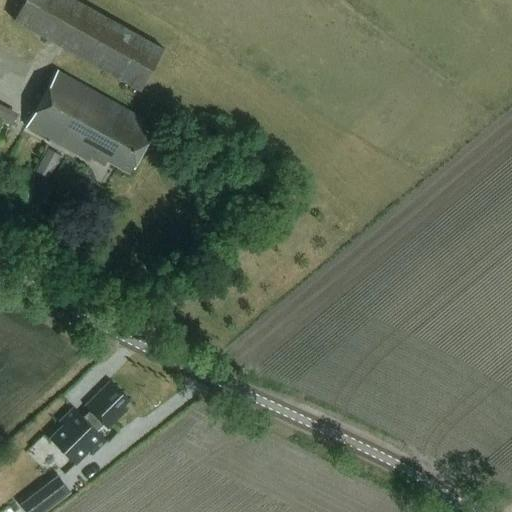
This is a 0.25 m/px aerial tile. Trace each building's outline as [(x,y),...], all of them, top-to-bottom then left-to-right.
[(138,93),(162,50),(73,0),(24,0),(13,21),(138,93)] [(143,121),(57,71),(26,127),(88,161),(89,158),(102,165),(105,161),(128,174),(149,135),(138,130),(143,121)] [(0,120),(10,124),(16,110),(0,103),(0,120)] [(47,147),(36,169),(49,176),(61,154),(47,147)] [(61,426),(48,439),(49,441),(51,440),(74,463),(73,464),(74,466),(87,453),(91,457),(105,443),(95,432),(101,426),(107,431),(127,411),(123,408),(129,402),(109,382),(83,407),(88,412),(82,419),(72,408),(57,423),(61,426)] [(24,435),(41,423),(36,416),(19,427),(24,435)] [(35,508),(29,511),(45,511),(69,494),(67,491),(57,477),(29,499),(35,508)]
